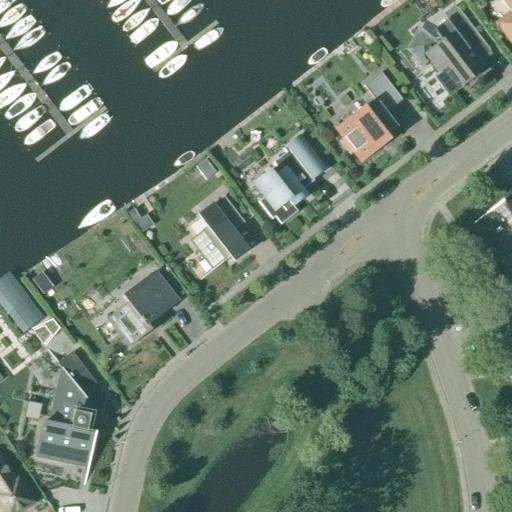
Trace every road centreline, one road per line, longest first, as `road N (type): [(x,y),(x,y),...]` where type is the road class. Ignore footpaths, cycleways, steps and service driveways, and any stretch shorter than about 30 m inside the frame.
road 1 (unclassified): [(124,511),(145,427),(183,375),(389,220)]
road 2 (residential): [(481,511),(467,411),(389,220)]
road 3 (unclassified): [(389,220),(511,126)]
